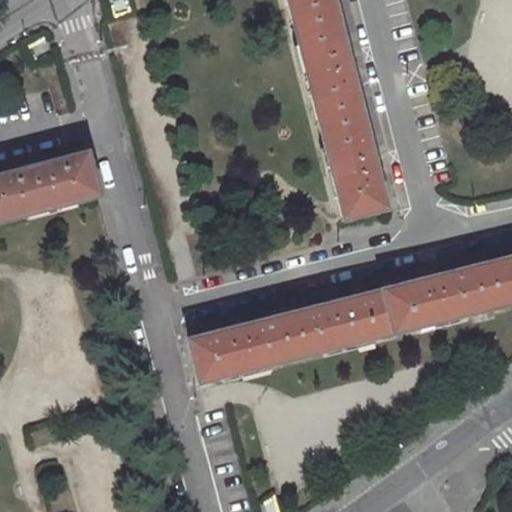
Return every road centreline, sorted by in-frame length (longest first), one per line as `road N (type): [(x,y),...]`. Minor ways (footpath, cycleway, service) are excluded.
road 1 (residential): [(160,310),(70,0)]
road 2 (residential): [(160,310),(439,242)]
road 3 (residential): [(379,0),(439,242)]
road 4 (residential): [(210,511),(160,310)]
road 5 (residential): [(405,479),(501,407)]
